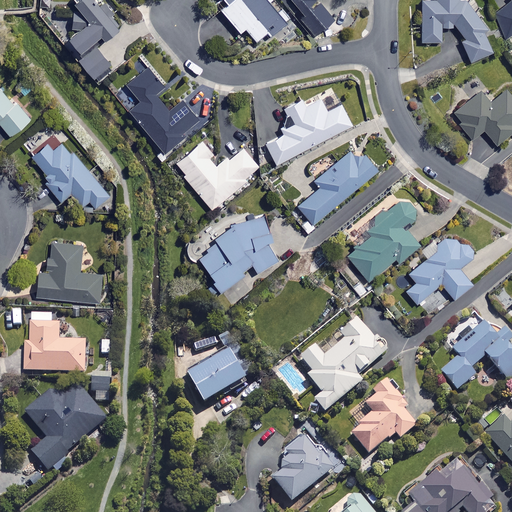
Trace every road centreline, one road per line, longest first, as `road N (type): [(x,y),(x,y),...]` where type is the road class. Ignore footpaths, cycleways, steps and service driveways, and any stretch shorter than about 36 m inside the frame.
road 1 (residential): [(385,46),(227,72),(192,55),(175,12)]
road 2 (residential): [(385,46),(393,108),(414,143),(511,209)]
